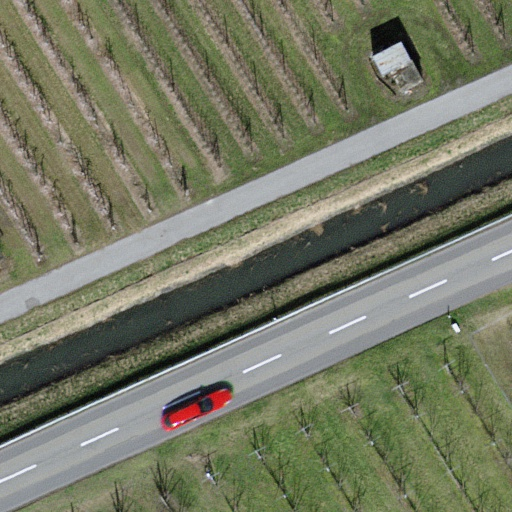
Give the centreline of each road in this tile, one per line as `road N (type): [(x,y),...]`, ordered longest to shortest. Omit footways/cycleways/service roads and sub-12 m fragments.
road 1 (secondary): [(0,483),(511,252)]
road 2 (track): [(511,73),(0,303)]
